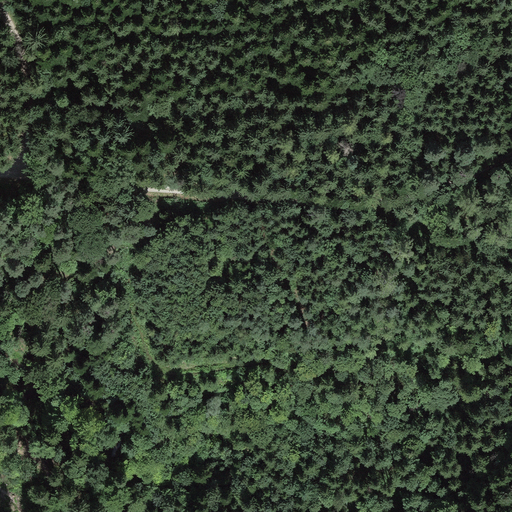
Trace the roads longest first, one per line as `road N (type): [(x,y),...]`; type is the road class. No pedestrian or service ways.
road 1 (track): [(0,173),(387,203),(511,155)]
road 2 (track): [(0,6),(25,74),(25,176)]
